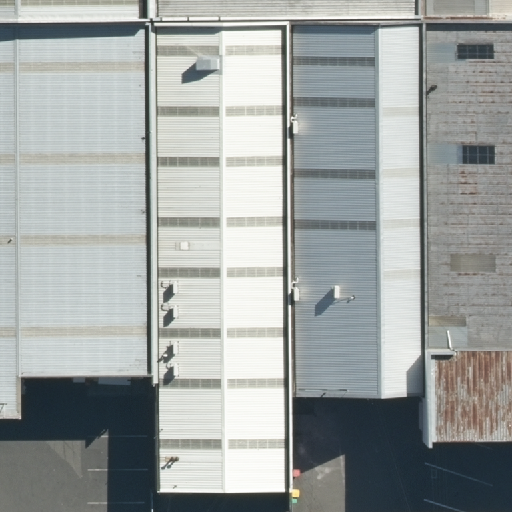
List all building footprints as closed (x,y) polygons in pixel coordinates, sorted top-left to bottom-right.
[(0,0),(0,31),(151,30),(150,0),(0,0)] [(276,30),(408,29),(407,0),(150,0),(151,30),(276,30)] [(511,0),(407,0),(408,29),(511,27),(511,0)] [(410,446),(511,445),(511,27),(408,29),(409,414),(410,446)] [(408,29),(276,30),(277,414),(409,414),(408,29)] [(0,31),(0,411),(21,411),(21,384),(152,383),(151,30),(0,31)] [(153,501),(278,500),(277,414),(276,30),(151,30),(152,383),(153,501)]
